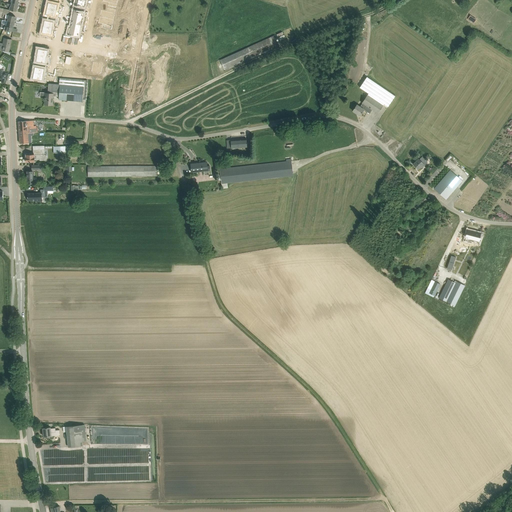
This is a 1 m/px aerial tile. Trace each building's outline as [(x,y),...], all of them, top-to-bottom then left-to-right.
[(10,7),(9,10),(10,10),(12,10),(17,11),(17,9),(18,9),(19,6),(11,4),(7,3),(7,6),(10,7)] [(101,10),(100,17),(114,20),(115,14),(107,12),(101,10)] [(112,26),(114,20),(100,17),(98,23),(104,25),(104,28),(111,30),(112,26)] [(54,22),(44,20),(43,26),(53,28),(54,22)] [(4,30),(6,30),(11,31),(12,28),(13,28),(13,26),(14,26),(15,22),(8,21),(7,23),(6,23),(6,24),(2,23),(1,27),(0,26),(0,27),(4,29),(4,30)] [(53,28),(43,26),(42,33),(52,35),(53,28)] [(283,31),(277,34),(280,40),(286,37),(283,31)] [(275,35),(225,58),(220,60),(224,69),(229,67),(279,45),(275,35)] [(1,50),(4,51),(9,52),(12,40),(4,38),(1,50)] [(93,62),(92,69),(102,71),(103,64),(93,62)] [(7,80),(8,75),(8,74),(9,74),(8,74),(3,73),(2,72),(3,71),(1,69),(3,66),(0,63),(0,77),(2,79),(2,82),(6,83),(6,80),(7,80)] [(109,67),(107,74),(110,74),(111,72),(121,74),(122,66),(112,64),(111,68),(109,67)] [(367,76),(360,87),(369,93),(368,94),(383,105),(384,104),(388,106),(396,95),(367,76)] [(45,98),(45,104),(53,105),(53,96),(59,97),(59,100),(82,102),(82,99),(86,100),(88,80),(60,78),(59,84),(49,83),(48,93),(41,92),(41,97),(45,98)] [(112,83),(111,89),(121,91),(122,87),(121,87),(122,85),(112,83)] [(120,95),(121,91),(111,89),(110,96),(119,98),(120,95)] [(353,111),(360,116),(364,109),(370,113),(372,110),(377,113),(383,105),(368,94),(367,94),(362,103),(363,103),(360,107),(357,105),(353,111)] [(115,102),(108,101),(108,104),(110,105),(108,115),(116,116),(118,106),(114,105),(115,102)] [(98,105),(88,104),(87,111),(97,112),(98,105)] [(33,120),(25,121),(18,121),(19,132),(28,131),(27,125),(33,125),(33,126),(36,126),(36,120),(33,121),(33,120)] [(28,131),(19,132),(20,143),(29,143),(28,133),(37,133),(36,126),(33,126),(33,125),(27,125),(28,131)] [(247,139),(227,140),(227,149),(247,147),(247,139)] [(33,149),(33,154),(26,154),(26,157),(26,158),(25,158),(25,160),(26,161),(26,162),(35,161),(35,158),(40,158),(40,160),(45,160),(46,160),(47,159),(47,158),(47,157),(47,156),(47,155),(46,155),(45,155),(45,149),(44,149),(33,149)] [(427,162),(427,161),(423,157),(420,160),(419,159),(413,164),(418,169),(421,167),(422,168),(427,162)] [(219,168),(221,183),(293,175),(292,160),(219,168)] [(207,162),(191,164),(191,172),(210,170),(210,166),(207,166),(207,162)] [(37,180),(37,176),(38,176),(38,170),(42,170),(43,170),(43,165),(33,165),(33,166),(33,171),(27,171),(27,176),(27,180),(28,180),(28,184),(33,184),(33,180),(37,180)] [(88,166),(88,177),(157,176),(157,165),(88,166)] [(434,189),(441,195),(446,199),(463,181),(451,170),(434,189)] [(35,193),(27,193),(28,200),(35,200),(35,202),(42,202),(42,197),(48,197),(48,190),(53,190),(53,186),(47,186),(47,185),(44,185),(44,189),(41,189),(42,193),(35,193)] [(423,195),(410,207),(415,213),(428,201),(423,195)] [(482,233),(468,230),(466,237),(465,240),(472,241),(473,239),(480,241),(482,233)] [(435,295),(440,284),(435,281),(429,292),(435,295)] [(465,285),(457,281),(447,301),(455,305),(465,285)] [(66,426),(68,447),(83,445),(83,441),(86,441),(85,424),(66,426)] [(50,427),(43,428),(44,437),(52,436),(60,435),(60,430),(56,431),(56,428),(50,428),(50,427)]
